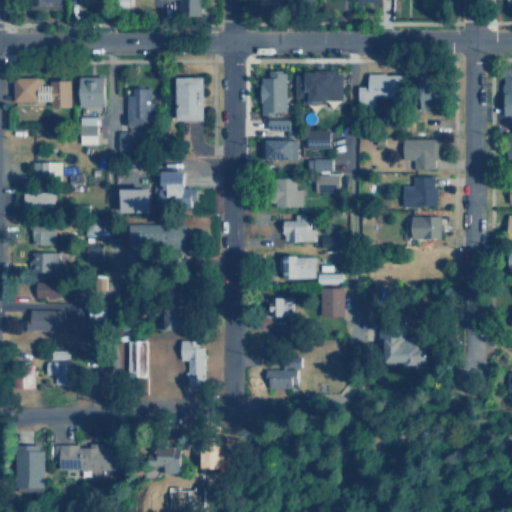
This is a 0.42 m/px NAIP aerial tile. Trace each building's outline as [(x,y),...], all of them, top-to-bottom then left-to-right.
[(200,0),(174,0),(174,13),(201,13),(200,0)] [(511,68),(503,68),(504,115),(511,115),(511,68)] [(286,70),(269,71),(269,76),(261,76),(261,112),(287,112),(286,70)] [(295,71),(296,100),(343,100),(343,71),(295,71)] [(376,96),(401,97),(402,74),(368,73),(368,86),(358,85),(357,107),(376,107),(376,96)] [(80,76),(80,106),(106,105),(105,75),(80,76)] [(14,101),(50,101),(50,106),(71,106),(71,81),(42,81),(42,76),(14,77),(14,101)] [(176,119),(204,120),(205,76),(177,76),(176,119)] [(437,77),(420,77),(419,107),(436,108),(437,77)] [(127,125),(151,125),(151,88),(133,88),(133,94),(127,94),(127,125)] [(96,143),(97,116),(79,116),(79,142),(96,143)] [(291,129),(290,117),(268,118),(268,130),(291,129)] [(330,130),(308,129),(308,146),(330,147),(330,130)] [(129,150),(130,131),(118,130),(117,150),(129,150)] [(402,138),(403,160),(413,159),(413,169),(437,168),(436,138),(402,138)] [(297,139),(266,139),(266,158),(297,159),(297,139)] [(332,169),(332,157),(307,158),(307,170),(332,169)] [(33,161),(33,180),(61,179),(61,160),(33,161)] [(194,187),(184,187),(185,171),(162,171),(162,188),(160,188),(160,207),(194,208),(194,187)] [(315,191),(338,192),(338,174),(315,173),(315,191)] [(402,205),(436,205),(436,176),(413,176),(413,185),(403,184),(402,205)] [(296,177),(276,177),(276,206),(302,206),(302,189),(296,188),(296,177)] [(152,189),(123,188),(122,212),(152,212),(152,189)] [(0,217),(6,217),(7,201),(12,201),(13,190),(0,190),(0,217)] [(23,191),(23,209),(54,210),(55,192),(23,191)] [(295,220),(284,219),(283,240),(312,241),(312,214),(295,214),(295,220)] [(441,215),(412,215),(411,237),(440,238),(441,215)] [(55,244),(56,224),(32,224),(32,243),(55,244)] [(128,248),(185,249),(186,225),(129,224),(128,248)] [(319,247),(340,248),(340,234),(320,234),(319,247)] [(103,246),(86,246),(86,262),(104,262),(103,246)] [(58,251),(30,251),(30,271),(58,271),(58,251)] [(315,255),(281,255),(280,277),(314,278),(315,255)] [(342,272),(316,273),(317,282),(342,282),(342,272)] [(105,294),(105,277),(95,277),(95,294),(105,294)] [(36,296),(60,297),(61,282),(36,281),(36,296)] [(321,317),(344,316),(343,286),(320,287),(321,317)] [(291,296),(270,296),(271,316),(292,315),(291,296)] [(190,330),(191,308),(162,307),(161,329),(190,330)] [(26,329),(64,330),(64,310),(31,309),(30,318),(27,318),(26,329)] [(379,322),(379,338),(386,338),(386,364),(428,364),(428,340),(400,340),(400,322),(379,322)] [(186,385),(203,385),(204,347),(196,347),(196,339),(180,339),(180,359),(187,359),(186,385)] [(127,376),(146,376),(146,340),(127,340),(127,376)] [(45,374),(54,374),(54,384),(72,384),(73,361),(46,360),(45,374)] [(267,368),(267,387),(297,387),(297,368),(267,368)] [(43,487),(43,444),(16,444),(17,488),(43,487)] [(59,471),(100,471),(100,469),(117,469),(117,446),(53,446),(53,456),(59,456),(59,471)] [(155,453),(147,453),(147,465),(157,465),(157,472),(180,473),(181,448),(155,447),(155,453)]
